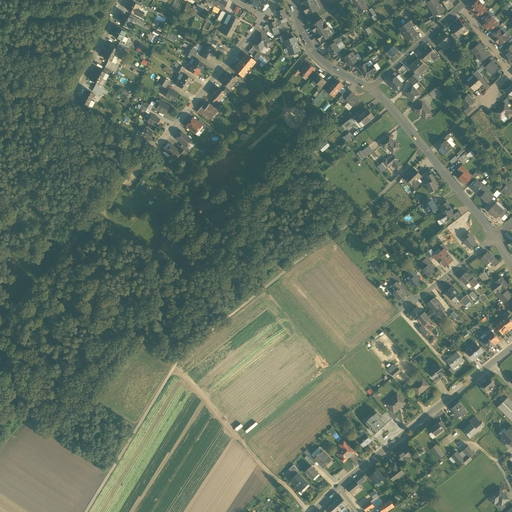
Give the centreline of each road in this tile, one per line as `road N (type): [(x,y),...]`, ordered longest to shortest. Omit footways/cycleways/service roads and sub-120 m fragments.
road 1 (track): [(86,511),(181,354),(353,221),(425,151)]
road 2 (track): [(404,309),(240,441),(281,482)]
road 3 (residential): [(263,18),(100,212)]
road 4 (residential): [(497,239),(369,87)]
road 5 (tertiary): [(339,488),(491,365)]
road 6 (track): [(0,345),(135,431)]
road 7 (track): [(100,212),(0,325)]
road 8 (residential): [(369,87),(311,49),(292,0)]
road 9 (residential): [(369,87),(459,7)]
